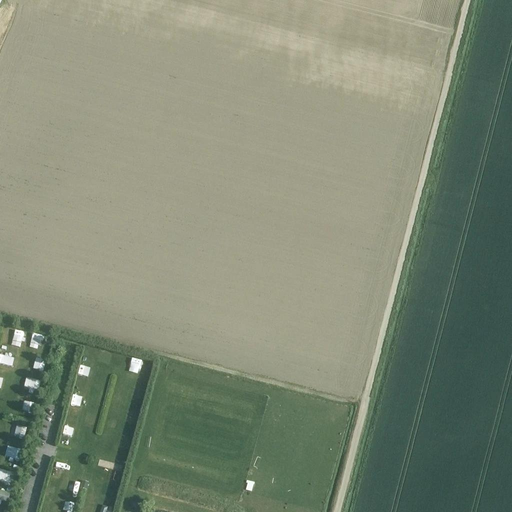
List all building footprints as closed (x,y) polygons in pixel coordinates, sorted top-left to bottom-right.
[(2,328),(2,337),(14,338),(15,329),(2,328)] [(103,358),(104,351),(94,349),(93,356),(103,358)] [(123,355),(119,366),(131,369),(134,358),(123,355)] [(31,369),(35,358),(27,356),(23,367),(31,369)] [(83,374),(84,364),(71,363),(70,373),(83,374)] [(15,376),(13,387),(26,390),(28,379),(15,376)] [(118,397),(119,386),(107,385),(105,395),(118,397)] [(75,404),(77,394),(66,391),(64,401),(75,404)] [(119,419),(129,421),(131,412),(121,410),(119,419)] [(77,420),(90,422),(91,416),(78,413),(77,420)] [(57,423),(54,432),(66,435),(69,427),(57,423)] [(5,427),(4,434),(15,436),(16,428),(5,427)] [(112,444),(121,447),(125,438),(116,435),(112,444)] [(246,489),(249,479),(241,477),(239,487),(246,489)] [(109,494),(110,487),(100,485),(99,492),(109,494)] [(103,511),(105,505),(96,503),(93,511),(103,511)]
